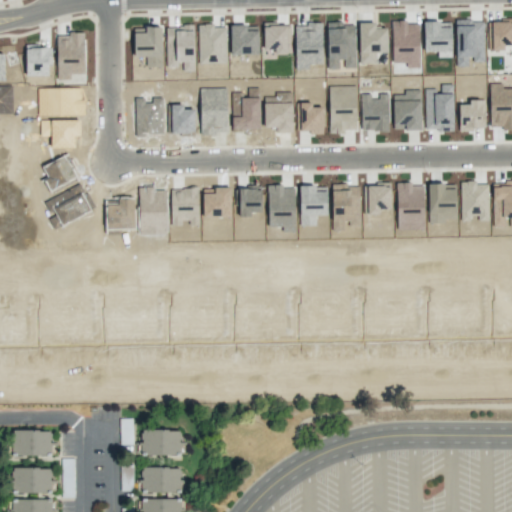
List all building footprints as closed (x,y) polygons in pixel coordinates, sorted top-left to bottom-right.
[(455,67),(468,66),(468,62),(484,62),(483,20),(454,21),(455,67)] [(511,21),(486,22),(487,50),(511,50),(511,56),(511,21)] [(357,23),(358,63),(386,62),(385,28),(374,28),(374,22),(357,23)] [(390,23),(391,63),(405,62),(405,68),(419,68),(418,22),(390,23)] [(450,57),(449,22),(422,22),(423,51),(436,51),(436,57),(450,57)] [(326,23),(326,69),(354,69),(353,23),(326,23)] [(165,28),(165,67),(176,67),(176,62),(181,62),(181,71),(192,71),(192,24),(181,24),(181,26),(178,26),(178,28),(165,28)] [(196,25),(197,64),(224,63),(224,27),(212,27),(212,24),(203,24),(203,25),(196,25)] [(321,64),(320,24),(293,24),(294,70),(308,69),(308,64),(321,64)] [(228,26),(244,25),(244,31),(256,31),(257,54),(229,54),(228,26)] [(267,26),(289,25),(289,43),(286,43),(285,54),(274,54),(274,49),(263,49),(262,27),(267,27),(267,26)] [(132,28),(133,57),(145,56),(145,67),(160,66),(160,27),(148,27),(149,26),(144,26),(144,28),(132,28)] [(56,35),(55,80),(84,81),(85,32),(67,32),(66,35),(56,35)] [(25,76),(49,75),(48,46),(25,46),(25,76)] [(501,84),(489,84),(488,128),(511,128),(511,88),(501,88),(501,84)] [(355,86),(327,86),(327,133),(344,134),(344,130),(355,130),(355,86)] [(199,134),(226,133),(225,88),(198,89),(199,134)] [(258,133),(258,89),(244,89),(245,93),(230,93),(231,134),(258,133)] [(291,92),(274,93),(274,97),(263,97),(263,127),(275,127),(275,133),(291,132),(291,92)] [(452,126),(451,92),(423,93),(424,127),(452,126)] [(387,94),(377,94),(377,96),(360,96),(359,130),(386,131),(387,94)] [(458,104),(457,128),(482,129),(483,100),(467,100),(467,104),(458,104)] [(322,131),(322,106),(311,106),(311,101),(297,101),(298,131),(322,131)] [(193,110),(182,109),(182,105),(168,105),(167,134),(192,135),(193,110)] [(501,200),(500,217),(511,217),(511,180),(504,180),(503,185),(492,185),(491,199),(501,200)] [(459,182),(460,219),(477,218),(477,221),(488,221),(487,185),(475,185),(475,181),(459,182)] [(423,230),(422,183),(395,184),(395,230),(423,230)] [(426,184),(427,224),(444,224),(444,219),(455,219),(454,184),(426,184)] [(326,215),(325,191),(314,191),(314,185),(298,186),(299,216),(326,215)] [(230,218),(229,186),(213,186),(213,193),(200,193),(201,218),(230,218)] [(389,186),(366,186),(366,215),(380,215),(380,209),(389,209),(389,186)] [(260,212),(260,187),(236,188),(237,217),(250,217),(250,212),(260,212)] [(330,189),(331,221),(354,221),(354,189),(330,189)] [(131,418),(118,419),(119,445),(132,444),(131,418)] [(50,455),(49,430),(10,431),(11,456),(50,455)] [(141,455),(179,455),(179,430),(141,430),(141,455)] [(132,465),(119,465),(119,491),(132,491),(132,465)] [(141,481),(137,481),(137,493),(179,492),(179,467),(140,468),(141,481)] [(50,493),(50,468),(11,468),(10,493),(50,493)] [(49,511),(50,500),(11,499),(10,511),(49,511)] [(137,499),(136,511),(178,511),(179,499),(137,499)]
